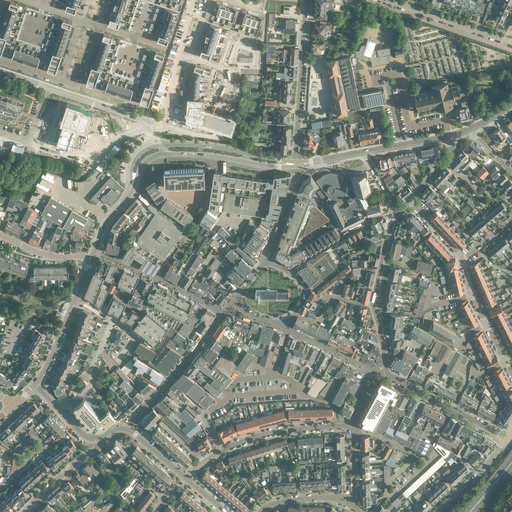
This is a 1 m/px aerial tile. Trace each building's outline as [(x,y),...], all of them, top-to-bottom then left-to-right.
[(456,0),(454,6),(457,7),(457,8),(459,9),(460,8),(461,9),(463,1),(463,0),(456,0)] [(463,1),(461,9),(463,9),(463,10),(465,11),(466,10),(467,11),(469,3),(470,0),(463,0),(463,1)] [(469,3),(467,11),(469,11),(469,12),(471,13),(472,12),(473,13),(476,2),(470,0),(469,3)] [(508,10),(511,3),(504,0),(503,0),(501,6),(508,10)] [(213,10),(213,11),(213,12),(213,13),(218,15),(222,3),(216,1),(215,6),(214,8),(214,10),(213,10)] [(476,2),(473,13),(479,15),(480,12),(482,13),(485,4),(476,1),(476,2)] [(65,3),(63,9),(71,12),(74,13),(75,12),(76,7),(65,3)] [(115,3),(113,8),(125,12),(127,7),(115,3)] [(222,3),(218,15),(224,16),(227,6),(222,5),(222,3)] [(498,13),(505,16),(508,10),(501,6),(498,4),(496,8),(499,10),(498,13)] [(227,6),(224,16),(229,18),(233,7),(232,8),(227,6)] [(233,7),(229,18),(235,20),(239,9),(233,7)] [(314,9),(314,10),(314,11),(315,11),(314,17),(326,18),(326,19),(330,19),(330,15),(332,15),(332,8),(315,7),(314,7),(314,8),(314,9)] [(113,8),(112,14),(122,17),(124,12),(125,13),(125,12),(113,8)] [(165,9),(164,14),(175,18),(177,13),(165,9)] [(242,10),(238,21),(244,23),(248,12),(242,10)] [(492,18),(495,19),(502,23),(505,16),(498,13),(495,11),(492,18)] [(248,12),(244,23),(249,25),(253,15),(248,13),(248,12)] [(112,14),(110,19),(122,23),(122,22),(119,22),(121,17),(122,17),(112,14)] [(164,14),(162,19),(173,23),(175,18),(164,14)] [(253,15),(249,25),(255,27),(259,16),(258,16),(258,17),(253,15)] [(259,16),(255,27),(260,29),(264,18),(259,16)] [(110,19),(108,24),(120,28),(122,23),(110,19)] [(162,19),(164,20),(162,25),(172,28),(173,23),(162,19)] [(283,27),(283,32),(295,32),(295,24),(297,24),(297,20),(295,20),(286,20),(285,27),(283,27)] [(311,32),(311,33),(312,34),(312,35),(313,35),(321,36),(321,39),(327,40),(327,38),(325,38),(326,30),(329,30),(330,25),(326,25),(326,24),(326,21),(320,21),(320,24),(314,24),(313,30),(313,31),(312,31),(312,32),(311,32)] [(210,24),(208,29),(218,32),(220,27),(210,24)] [(160,30),(159,30),(170,33),(172,28),(162,25),(161,30),(160,30)] [(208,29),(207,34),(216,38),(218,32),(208,29)] [(159,30),(158,35),(168,38),(170,33),(159,30)] [(207,34),(205,40),(214,43),(216,38),(207,34)] [(158,35),(156,40),(166,44),(168,38),(158,35)] [(359,50),(354,52),(356,57),(368,61),(368,60),(370,61),(372,67),(390,63),(388,55),(390,54),(390,46),(376,49),(377,50),(373,49),(375,42),(367,39),(365,45),(363,44),(361,45),(359,50)] [(205,40),(203,45),(213,48),(214,43),(205,40)] [(312,43),(311,53),(321,54),(324,54),(324,50),(325,50),(325,44),(327,44),(328,42),(323,41),(323,44),(318,43),(318,41),(313,40),(313,43),(312,43)] [(203,45),(201,50),(211,53),(213,48),(203,45)] [(201,50),(200,55),(209,58),(211,53),(201,50)] [(384,90),(383,90),(358,95),(350,56),(337,59),(338,59),(336,59),(326,61),(337,116),(347,114),(352,113),(351,109),(353,109),(354,109),(364,107),(365,107),(380,104),(386,102),(384,90)] [(276,72),(276,77),(281,78),(288,78),(288,76),(297,76),(297,67),(290,66),(290,69),(290,70),(286,67),(284,73),(276,72)] [(281,78),(280,87),(281,87),(291,88),(292,82),(288,81),(289,78),(288,78),(281,78)] [(455,102),(455,103),(456,108),(468,106),(465,92),(459,93),(458,88),(457,85),(452,86),(448,87),(447,83),(447,82),(446,81),(442,82),(443,83),(442,83),(442,84),(431,86),(432,89),(429,89),(429,90),(429,91),(424,92),(424,91),(423,92),(423,91),(420,91),(420,92),(420,93),(418,94),(418,93),(417,93),(417,91),(415,91),(414,92),(414,94),(415,97),(408,99),(410,109),(414,108),(414,110),(413,111),(414,111),(415,112),(415,111),(418,110),(418,111),(419,111),(418,110),(433,107),(433,108),(434,109),(436,108),(437,110),(453,106),(452,103),(455,102)] [(265,101),(265,106),(279,107),(279,102),(283,103),(283,102),(290,102),(290,100),(291,99),(291,98),(291,97),(290,97),(290,95),(283,94),(280,94),(279,101),(274,100),(273,101),(265,101)] [(0,117),(8,120),(8,121),(17,124),(23,104),(7,99),(7,100),(0,97),(0,117)] [(189,100),(188,120),(197,123),(197,122),(230,133),(235,119),(230,118),(229,120),(200,110),(201,105),(202,105),(203,101),(198,100),(189,100)] [(65,123),(58,143),(63,144),(73,148),(74,144),(71,143),(77,127),(85,130),(90,115),(82,112),(82,111),(68,106),(63,122),(65,123)] [(468,106),(456,108),(457,111),(456,111),(457,116),(458,116),(459,121),(472,118),(471,113),(469,113),(468,106)] [(274,116),(289,117),(290,116),(290,114),(289,113),(289,112),(289,111),(284,111),(284,109),(280,109),(280,110),(275,110),(274,116)] [(290,118),(289,118),(289,117),(274,116),(274,122),(277,122),(277,125),(286,125),(286,123),(286,122),(289,122),(289,121),(290,120),(290,118)] [(362,125),(363,130),(374,128),(372,118),(365,119),(366,124),(362,125)] [(344,142),(342,135),(348,134),(346,124),(339,125),(340,132),(337,132),(338,135),(332,136),(334,146),(342,145),(341,142),(344,142)] [(315,151),(320,139),(313,136),(316,128),(309,129),(305,137),(302,142),(305,143),(304,146),(310,148),(310,149),(315,151)] [(375,131),(369,132),(371,141),(377,140),(377,141),(382,140),(380,130),(379,130),(379,128),(374,129),(375,131)] [(500,129),(494,133),(496,137),(494,138),(496,142),(499,140),(500,143),(505,139),(504,138),(505,138),(509,144),(511,141),(511,140),(510,138),(505,131),(503,132),(500,129)] [(359,135),(357,135),(358,139),(360,139),(361,144),(362,144),(362,145),(365,144),(365,143),(366,143),(366,142),(371,141),(369,132),(359,134),(359,135)] [(472,154),(474,156),(479,150),(480,152),(483,149),(477,143),(475,145),(472,142),(471,142),(470,142),(469,144),(469,146),(466,149),(471,154),(472,154)] [(432,148),(430,149),(432,163),(435,162),(434,156),(436,156),(437,156),(437,155),(438,155),(438,154),(439,154),(439,153),(439,152),(439,151),(439,150),(438,149),(437,148),(436,148),(435,148),(432,149),(432,148)] [(421,150),(422,158),(428,157),(429,163),(432,163),(430,149),(428,149),(421,150)] [(414,151),(404,153),(405,160),(406,166),(407,166),(407,167),(411,166),(411,165),(410,159),(415,158),(417,164),(419,163),(418,156),(415,156),(414,151)] [(462,151),(458,156),(464,161),(468,156),(462,151)] [(395,162),(405,160),(404,153),(393,155),(395,162)] [(386,158),(384,158),(386,172),(389,172),(389,169),(392,168),(392,166),(390,157),(389,157),(388,156),(387,157),(386,158)] [(458,156),(454,160),(459,166),(461,164),(462,166),(461,167),(464,170),(468,165),(466,163),(464,161),(458,156)] [(378,160),(377,160),(379,168),(383,168),(384,170),(382,170),(383,173),(386,172),(384,158),(381,159),(380,158),(378,158),(378,160)] [(480,169),(472,161),(470,158),(466,163),(468,165),(482,178),(489,172),(483,166),(480,169)] [(485,166),(488,169),(495,161),(492,159),(485,166)] [(455,170),(459,166),(454,160),(449,165),(455,170)] [(495,179),(500,174),(497,171),(499,169),(495,166),(494,167),(490,171),(489,173),(492,176),(491,176),(493,177),(495,179)] [(164,170),(164,177),(164,188),(205,186),(204,168),(164,170)] [(403,178),(407,175),(402,168),(398,170),(403,178)] [(446,168),(442,173),(448,178),(452,173),(446,168)] [(214,171),(213,174),(208,209),(200,221),(211,229),(222,212),(223,211),(267,217),(277,219),(282,203),(277,202),(278,192),(286,193),(291,175),(290,173),(290,174),(273,176),(273,182),(266,181),(266,180),(228,174),(228,175),(222,174),(222,172),(214,171)] [(410,172),(407,175),(403,178),(407,184),(410,182),(414,187),(414,186),(415,187),(417,185),(417,184),(418,184),(410,172)] [(322,175),(316,180),(322,188),(317,192),(323,201),(322,203),(324,205),(322,207),(321,210),(328,216),(330,214),(328,205),(329,204),(334,201),(335,203),(336,203),(337,202),(338,202),(340,201),(341,200),(342,199),(343,198),(343,197),(344,196),(346,193),(347,191),(348,191),(349,190),(350,188),(350,186),(349,183),(349,182),(348,182),(347,182),(346,182),(346,183),(345,183),(345,182),(343,179),(342,178),(341,176),(339,175),(337,174),(335,173),(334,173),(332,173),(329,173),(328,173),(326,174),(324,174),(322,175)] [(334,201),(329,204),(341,230),(368,217),(369,216),(382,213),(379,202),(369,205),(364,195),(364,193),(371,191),(367,175),(366,173),(351,177),(356,196),(352,197),(351,196),(350,196),(349,196),(348,195),(348,194),(348,193),(349,192),(347,191),(346,193),(344,196),(343,197),(343,198),(342,199),(341,200),(340,201),(338,202),(337,202),(336,203),(335,203),(334,201)] [(452,186),(446,180),(448,178),(442,173),(438,177),(450,188),(452,186)] [(503,173),(492,184),(495,187),(498,183),(496,182),(498,181),(502,184),(508,178),(508,177),(506,175),(505,175),(503,173)] [(454,175),(449,179),(454,184),(459,179),(454,175)] [(101,198),(109,205),(124,188),(116,181),(111,176),(90,200),(92,201),(95,204),(101,198)] [(304,181),(304,182),(303,182),(303,183),(302,184),(299,191),(310,196),(312,190),(313,189),(318,185),(311,176),(305,180),(304,181)] [(438,177),(433,182),(441,189),(439,191),(442,194),(443,191),(445,193),(450,188),(438,177)] [(509,179),(503,186),(508,190),(511,185),(511,181),(511,182),(511,181),(511,180),(509,179)] [(154,180),(146,185),(149,189),(157,184),(154,180)] [(160,188),(157,184),(149,189),(151,193),(160,188)] [(406,198),(405,197),(401,193),(402,192),(400,190),(403,188),(400,185),(397,187),(399,189),(394,192),(397,195),(396,196),(402,202),(406,198)] [(429,186),(425,191),(434,199),(436,201),(439,197),(436,194),(437,193),(429,186)] [(151,193),(154,198),(162,192),(160,188),(151,193)] [(404,190),(403,188),(400,190),(402,192),(401,193),(405,197),(412,192),(408,188),(404,190)] [(425,191),(421,195),(428,201),(426,203),(425,203),(433,210),(436,208),(438,206),(437,205),(435,205),(434,206),(431,202),(434,199),(425,191)] [(165,196),(162,192),(154,198),(157,202),(165,196)] [(19,208),(26,212),(28,208),(29,207),(27,206),(29,203),(24,201),(23,201),(22,201),(17,199),(17,198),(11,196),(7,207),(13,208),(14,204),(20,206),(19,208)] [(73,209),(51,197),(41,214),(69,229),(70,228),(73,223),(82,228),(81,228),(88,232),(88,231),(89,231),(92,226),(91,226),(94,221),(88,217),(87,218),(86,217),(87,216),(74,209),(73,210),(73,209)] [(160,264),(193,216),(166,197),(159,209),(152,202),(148,207),(155,214),(137,243),(134,241),(122,258),(130,261),(134,256),(142,262),(139,266),(154,273),(160,264)] [(450,205),(452,203),(452,202),(449,198),(448,199),(445,197),(443,200),(450,205)] [(295,200),(289,215),(282,234),(283,234),(282,236),(281,235),(274,254),(291,266),(340,236),(334,227),(304,245),(300,240),(299,239),(298,238),(330,219),(306,199),(315,206),(312,209),(301,200),(300,201),(296,198),(295,200)] [(136,199),(132,203),(140,210),(139,211),(140,212),(141,212),(142,213),(144,215),(147,217),(149,219),(152,216),(149,214),(148,215),(143,211),(142,210),(141,209),(139,207),(141,205),(136,199)] [(475,205),(468,199),(465,203),(471,209),(475,205)] [(502,212),(506,208),(502,203),(499,205),(497,202),(495,204),(502,212)] [(136,214),(137,213),(139,211),(140,210),(132,203),(129,207),(136,214)] [(498,216),(502,212),(495,204),(493,205),(496,208),(493,210),(498,216)] [(133,218),(136,214),(129,207),(125,211),(133,218)] [(43,232),(45,226),(49,228),(50,226),(53,221),(49,219),(42,215),(43,215),(37,212),(28,208),(26,212),(20,223),(24,225),(26,221),(31,223),(37,226),(36,228),(43,232)] [(487,211),(494,219),(498,216),(493,210),(491,212),(489,209),(487,211)] [(429,217),(434,222),(440,217),(435,211),(429,217)] [(485,212),(483,214),(485,217),(490,223),(494,219),(487,211),(485,212)] [(124,213),(120,217),(128,224),(129,223),(129,224),(131,222),(128,220),(130,218),(124,213)] [(419,235),(420,233),(426,227),(415,215),(414,215),(413,215),(408,219),(418,229),(416,232),(419,235)] [(486,226),(490,223),(485,217),(483,219),(481,216),(479,218),(486,226)] [(117,221),(116,221),(124,228),(128,224),(120,217),(120,218),(119,218),(118,218),(117,220),(117,221)] [(434,222),(440,228),(445,222),(440,217),(434,222)] [(271,230),(275,220),(274,220),(262,218),(260,222),(270,230),(271,230)] [(482,229),(486,226),(479,218),(477,219),(480,222),(477,224),(482,229)] [(418,236),(419,235),(416,232),(418,229),(408,219),(404,223),(407,226),(405,228),(407,229),(406,231),(408,232),(407,235),(410,237),(418,239),(418,236)] [(250,220),(244,232),(258,245),(259,243),(264,245),(269,234),(270,231),(260,224),(258,226),(257,225),(256,225),(250,220)] [(8,221),(4,230),(10,233),(15,222),(13,221),(12,223),(8,221)] [(113,225),(111,229),(118,232),(120,232),(124,228),(116,221),(115,222),(114,223),(113,224),(113,225)] [(15,222),(10,233),(17,236),(21,227),(17,225),(18,224),(15,222)] [(407,229),(405,228),(403,227),(403,224),(396,222),(394,228),(404,231),(406,231),(407,229)] [(440,228),(445,233),(451,228),(445,222),(440,228)] [(371,225),(373,229),(375,233),(378,232),(377,232),(379,231),(375,223),(371,225)] [(478,233),(482,229),(477,224),(475,226),(473,223),(471,225),(478,233)] [(134,227),(132,229),(137,233),(142,227),(139,224),(135,228),(134,227)] [(63,227),(58,225),(54,234),(59,237),(63,227)] [(70,228),(69,229),(73,232),(74,239),(76,251),(81,251),(81,248),(82,248),(82,246),(83,246),(83,241),(82,241),(82,240),(79,240),(78,235),(84,239),(87,234),(72,225),(70,228)] [(473,237),(478,233),(471,225),(469,226),(471,229),(469,231),(472,234),(471,235),(473,237)] [(257,260),(240,243),(222,227),(218,231),(226,240),(230,244),(234,249),(252,265),(257,260)] [(418,236),(418,239),(420,240),(421,234),(422,233),(425,236),(429,232),(429,230),(426,227),(420,233),(419,235),(418,236)] [(404,234),(407,235),(408,232),(406,231),(404,231),(394,228),(393,234),(403,237),(404,234)] [(445,233),(450,239),(456,233),(451,228),(445,233)] [(367,234),(364,235),(366,238),(367,237),(367,238),(375,233),(373,229),(371,230),(370,229),(365,231),(367,234)] [(361,230),(355,233),(358,239),(363,236),(364,239),(366,238),(364,235),(363,234),(361,230)] [(28,242),(33,244),(38,233),(34,231),(32,233),(32,235),(28,242)] [(39,232),(38,233),(33,244),(37,247),(41,240),(40,240),(41,238),(43,235),(40,234),(41,233),(39,232)] [(240,243),(257,260),(258,259),(259,256),(262,249),(257,247),(258,245),(244,232),(240,243)] [(378,232),(375,233),(367,238),(369,241),(375,241),(376,239),(379,240),(379,239),(380,239),(382,233),(378,232)] [(350,236),(353,242),(354,243),(359,240),(358,239),(355,233),(350,236)] [(424,240),(428,244),(436,237),(432,233),(424,240)] [(450,239),(455,244),(461,239),(456,233),(450,239)] [(43,247),(49,249),(53,235),(51,235),(49,239),(47,239),(47,240),(46,239),(43,247)] [(53,235),(49,249),(55,251),(57,243),(54,242),(56,236),(53,235)] [(198,255),(209,238),(204,235),(193,251),(198,255)] [(350,236),(345,239),(347,243),(346,244),(348,247),(350,246),(349,244),(353,242),(350,236)] [(192,241),(186,237),(176,251),(181,255),(192,241)] [(428,244),(432,248),(439,241),(436,237),(428,244)] [(125,240),(117,238),(116,243),(115,245),(107,243),(105,251),(118,254),(118,253),(121,254),(122,248),(123,248),(125,240)] [(504,238),(500,242),(508,251),(510,250),(507,246),(509,244),(504,238)] [(71,252),(76,251),(74,239),(73,239),(73,243),(70,244),(71,248),(64,249),(64,253),(71,252)] [(390,251),(401,254),(410,256),(413,246),(415,247),(417,240),(412,239),(411,242),(410,245),(393,241),(390,251)] [(461,239),(455,244),(460,250),(466,244),(461,239)] [(348,247),(346,244),(344,240),(336,244),(339,248),(342,246),(344,250),(339,253),(341,257),(342,256),(342,257),(350,253),(347,248),(348,247)] [(432,248),(436,252),(443,245),(439,241),(432,248)] [(500,242),(496,245),(501,251),(503,249),(507,252),(508,251),(500,242)] [(436,252),(439,256),(447,249),(443,245),(436,252)] [(492,248),(500,258),(502,256),(499,252),(501,251),(496,245),(492,248)] [(244,276),(245,275),(246,275),(247,275),(252,268),(241,258),(231,248),(224,255),(234,265),(233,266),(244,276)] [(499,259),(500,258),(492,248),(488,252),(490,255),(491,254),(493,257),(495,255),(499,259)] [(439,256),(443,260),(450,253),(447,249),(439,256)] [(401,254),(390,251),(389,257),(399,259),(401,254)] [(311,291),(315,287),(317,286),(322,281),(325,279),(331,274),(334,272),(336,270),(335,269),(338,267),(329,254),(326,256),(324,252),(316,256),(316,258),(314,258),(307,263),(306,262),(297,268),(294,270),(311,291)] [(352,267),(361,266),(367,266),(366,262),(369,263),(377,265),(379,254),(375,253),(374,256),(369,255),(368,260),(366,260),(351,261),(352,267)] [(444,262),(446,266),(457,261),(455,257),(450,253),(443,260),(445,262),(444,262)] [(0,266),(25,274),(28,265),(0,255),(0,266)] [(198,256),(197,257),(186,274),(179,285),(186,288),(194,276),(192,275),(200,263),(202,263),(204,260),(198,256)] [(99,258),(95,268),(96,269),(100,270),(105,260),(99,258)] [(210,279),(211,276),(221,262),(216,258),(209,267),(204,275),(210,279)] [(174,260),(173,259),(173,261),(171,264),(170,263),(167,269),(166,269),(163,276),(168,278),(173,267),(175,268),(175,267),(175,266),(173,265),(176,260),(178,262),(179,260),(176,259),(176,260),(175,259),(174,260)] [(105,260),(100,270),(103,271),(106,273),(111,262),(105,260)] [(429,274),(432,264),(418,261),(415,270),(429,274)] [(449,269),(449,273),(459,270),(458,265),(457,261),(446,266),(448,270),(449,269)] [(470,266),(472,271),(481,267),(479,262),(470,266)] [(85,303),(83,307),(86,309),(106,321),(91,357),(94,358),(84,369),(96,378),(107,363),(100,355),(105,352),(118,366),(143,337),(155,347),(165,335),(164,334),(165,332),(169,327),(146,308),(144,310),(141,307),(134,305),(128,303),(112,295),(106,308),(101,305),(112,281),(115,276),(112,275),(116,265),(112,263),(105,278),(93,308),(85,303)] [(124,268),(116,265),(112,275),(115,276),(116,273),(121,275),(124,268)] [(343,265),(340,267),(342,270),(341,271),(344,275),(351,269),(348,265),(345,268),(343,265)] [(66,266),(34,267),(34,277),(58,277),(58,279),(69,279),(69,270),(66,270),(66,266)] [(225,274),(237,286),(245,278),(244,278),(245,277),(244,276),(233,266),(225,274)] [(173,267),(168,278),(173,281),(176,273),(178,270),(178,269),(176,268),(177,267),(175,267),(175,268),(173,267)] [(352,275),(354,275),(359,276),(362,277),(363,274),(360,273),(361,267),(353,268),(352,275)] [(391,267),(390,273),(400,275),(402,275),(411,278),(412,275),(404,273),(401,272),(402,269),(399,269),(399,268),(391,267)] [(472,271),(474,276),(483,272),(481,267),(472,271)] [(129,270),(124,268),(121,275),(118,281),(119,282),(118,285),(121,287),(120,290),(126,293),(127,290),(130,291),(134,282),(136,283),(140,275),(134,272),(129,270)] [(176,284),(181,274),(183,270),(180,269),(179,270),(178,270),(176,273),(173,281),(173,282),(176,284)] [(366,275),(366,278),(374,279),(375,273),(365,271),(364,274),(366,275)] [(104,276),(94,272),(93,274),(94,274),(92,278),(102,282),(104,276)] [(203,279),(201,282),(194,292),(202,296),(210,283),(207,282),(209,279),(200,272),(198,275),(203,279)] [(333,277),(336,281),(342,277),(338,273),(336,275),(334,272),(331,274),(333,277)] [(474,276),(476,281),(485,277),(483,272),(474,276)] [(390,273),(388,278),(395,279),(394,281),(401,282),(402,275),(400,275),(390,273)] [(127,302),(126,304),(133,308),(127,320),(133,322),(144,310),(146,308),(145,308),(150,297),(147,295),(153,281),(152,281),(143,276),(143,277),(141,276),(136,286),(135,289),(135,288),(131,297),(129,297),(128,300),(127,301),(127,302)] [(220,284),(211,276),(210,279),(209,279),(207,282),(210,283),(202,296),(203,297),(207,299),(207,298),(210,300),(219,288),(217,287),(220,284)] [(476,281),(478,286),(487,282),(485,277),(476,281)] [(102,282),(92,278),(91,278),(89,283),(99,288),(102,282)] [(364,284),(372,286),(374,279),(366,278),(364,284)] [(188,289),(194,292),(201,282),(195,279),(188,289)] [(325,284),(328,287),(333,283),(330,280),(328,282),(325,279),(322,281),(325,284)] [(223,285),(220,284),(217,287),(219,288),(229,297),(236,288),(230,284),(227,280),(223,285)] [(420,280),(418,287),(420,287),(426,289),(427,282),(420,280)] [(147,295),(150,297),(145,308),(146,308),(169,327),(170,325),(171,326),(178,331),(191,312),(190,311),(192,309),(193,306),(194,304),(193,303),(193,301),(185,296),(184,297),(179,294),(172,291),(171,292),(166,289),(167,288),(158,283),(158,284),(153,281),(147,295)] [(112,282),(102,303),(106,305),(116,285),(112,282)] [(478,286),(480,291),(490,287),(487,282),(478,286)] [(86,289),(97,293),(99,288),(89,283),(86,289)] [(371,290),(364,288),(364,287),(359,286),(358,289),(357,289),(356,294),(360,295),(360,293),(362,294),(370,296),(371,290)] [(463,286),(453,289),(454,294),(456,293),(457,295),(463,294),(462,292),(464,291),(463,286)] [(480,291),(482,296),(492,292),(490,287),(480,291)] [(219,288),(210,300),(213,302),(220,306),(222,306),(229,297),(219,288)] [(97,293),(86,289),(84,295),(94,301),(97,293)] [(280,291),(277,291),(277,290),(269,290),(269,289),(266,289),(266,290),(256,290),(256,293),(255,293),(255,297),(256,297),(256,300),(277,300),(277,299),(280,299),(280,300),(281,300),(281,299),(284,299),(284,300),(284,299),(287,299),(287,300),(288,300),(288,299),(289,299),(289,298),(288,298),(288,292),(289,292),(289,291),(288,291),(288,290),(287,290),(287,291),(284,291),(284,290),(284,291),(281,291),(281,290),(280,290),(280,291)] [(346,297),(349,298),(350,297),(349,297),(350,296),(346,295),(348,292),(343,290),(341,295),(346,297)] [(308,298),(313,301),(317,295),(317,294),(319,292),(318,291),(315,293),(312,291),(309,296),(308,298)] [(482,296),(485,301),(494,297),(492,292),(482,296)] [(368,304),(370,296),(362,294),(361,297),(360,297),(359,298),(356,297),(355,301),(360,302),(368,304)] [(494,297),(485,301),(487,306),(496,302),(494,297)] [(311,307),(310,310),(309,311),(317,315),(319,316),(322,310),(323,311),(324,309),(327,311),(328,310),(324,307),(317,304),(313,301),(308,298),(307,298),(305,303),(311,307)] [(459,306),(462,311),(471,307),(468,302),(466,303),(466,301),(460,304),(461,306),(459,306)] [(178,331),(171,326),(170,325),(169,327),(165,332),(172,337),(182,345),(188,336),(190,332),(193,329),(197,323),(201,316),(207,308),(199,303),(198,304),(195,302),(194,304),(193,306),(192,309),(190,311),(191,312),(178,331)] [(302,308),(300,312),(307,315),(309,311),(310,310),(307,308),(308,306),(304,304),(302,308)] [(489,311),(492,317),(502,311),(500,306),(489,311)] [(462,311),(464,316),(473,312),(471,307),(462,311)] [(210,322),(211,320),(212,321),(217,314),(207,308),(201,316),(210,322)] [(81,315),(89,319),(90,315),(93,317),(94,315),(83,310),(81,315)] [(494,316),(496,320),(505,316),(502,311),(492,317),(494,316)] [(359,312),(357,318),(362,319),(367,320),(368,314),(366,313),(366,314),(361,312),(361,313),(359,312)] [(464,316),(467,321),(476,317),(473,312),(464,316)] [(333,313),(325,328),(319,325),(318,327),(309,322),(304,332),(326,342),(331,332),(336,325),(340,317),(333,313)] [(80,318),(79,318),(79,319),(79,320),(89,325),(90,323),(87,322),(89,319),(81,315),(80,318)] [(226,329),(226,328),(228,327),(227,326),(230,321),(230,319),(231,317),(229,315),(226,316),(221,324),(218,328),(226,334),(228,331),(226,329)] [(209,325),(210,322),(201,316),(197,323),(206,329),(209,325)] [(228,327),(226,328),(226,329),(228,331),(226,334),(228,335),(230,336),(233,338),(234,334),(235,334),(233,333),(233,332),(232,332),(233,330),(231,329),(235,324),(233,323),(236,318),(233,316),(232,316),(231,317),(230,319),(230,321),(227,326),(228,327)] [(496,320),(498,325),(507,321),(505,316),(496,320)] [(235,334),(236,335),(238,336),(243,319),(237,317),(236,318),(233,323),(235,324),(231,329),(233,330),(232,332),(233,332),(233,333),(235,334)] [(304,332),(309,322),(297,317),(293,327),(304,332)] [(476,317),(467,321),(469,326),(471,325),(472,327),(477,324),(476,323),(478,322),(476,317)] [(352,331),(351,332),(343,350),(348,352),(348,353),(354,356),(354,355),(358,346),(356,345),(358,341),(356,340),(357,332),(358,326),(358,325),(344,318),(340,325),(352,331)] [(240,330),(238,336),(251,345),(252,339),(248,338),(248,337),(246,336),(250,321),(243,319),(240,330)] [(369,320),(367,320),(362,319),(361,323),(358,322),(358,325),(358,326),(370,331),(370,327),(368,327),(369,320)] [(84,329),(85,326),(89,327),(89,325),(79,320),(76,326),(78,327),(78,326),(84,329)] [(452,343),(457,335),(433,321),(428,330),(452,343)] [(498,325),(501,330),(510,325),(507,321),(498,325)] [(248,337),(248,338),(252,339),(251,345),(248,352),(254,356),(255,354),(254,354),(262,326),(262,325),(259,324),(252,322),(248,337)] [(202,335),(206,329),(197,323),(193,329),(202,335)] [(331,332),(326,343),(336,347),(337,347),(343,350),(351,332),(336,325),(331,332)] [(501,330),(503,335),(511,330),(511,329),(510,325),(501,330)] [(76,332),(87,336),(88,334),(85,333),(86,330),(84,329),(78,326),(78,327),(76,332)] [(262,326),(254,354),(255,354),(262,356),(262,354),(267,355),(274,329),(273,329),(262,326)] [(368,337),(377,341),(378,341),(377,335),(370,331),(358,326),(357,332),(362,334),(361,336),(367,339),(368,337)] [(414,326),(409,335),(416,339),(421,330),(414,326)] [(44,330),(42,333),(46,335),(47,335),(48,336),(53,335),(51,327),(46,328),(46,329),(44,330)] [(218,328),(215,332),(220,336),(218,339),(220,340),(229,347),(233,338),(230,336),(228,335),(226,334),(218,328)] [(188,336),(196,342),(198,340),(202,335),(193,329),(190,332),(188,336)] [(272,360),(273,354),(274,352),(278,353),(281,342),(283,343),(285,333),(276,330),(274,329),(267,355),(262,354),(262,356),(260,364),(270,366),(272,360)] [(424,347),(427,348),(428,346),(433,337),(421,330),(416,339),(426,344),(424,347)] [(511,330),(503,335),(506,340),(511,336),(511,330)] [(35,336),(43,340),(46,335),(42,333),(38,331),(35,336)] [(474,336),(473,337),(475,342),(484,338),(482,333),(480,334),(479,331),(473,334),(474,336)] [(86,338),(87,336),(76,332),(74,337),(82,340),(83,337),(86,338)] [(215,332),(207,343),(222,354),(229,359),(237,365),(241,360),(241,359),(236,356),(235,358),(233,358),(225,352),(225,351),(226,349),(218,344),(220,340),(218,339),(220,336),(215,332)] [(236,347),(237,345),(246,351),(248,352),(251,345),(238,336),(236,335),(232,342),(235,343),(233,345),(236,347)] [(286,375),(289,362),(292,353),(297,339),(297,338),(289,335),(285,346),(285,347),(285,348),(279,371),(285,373),(285,375),(286,375)] [(33,340),(40,345),(43,340),(35,336),(33,340)] [(190,350),(196,342),(188,336),(182,345),(189,349),(190,350)] [(71,342),(82,347),(83,344),(80,343),(82,340),(74,337),(71,342)] [(184,355),(189,349),(182,345),(172,337),(166,345),(169,347),(183,356),(183,355),(184,355)] [(434,341),(436,342),(437,340),(433,337),(428,346),(427,348),(429,349),(434,341)] [(391,345),(398,347),(399,344),(403,345),(404,339),(396,338),(396,340),(392,339),(391,345)] [(475,342),(478,347),(487,343),(484,338),(475,342)] [(303,342),(297,339),(292,353),(295,354),(296,356),(298,355),(302,357),(302,356),(308,343),(304,341),(303,342)] [(33,340),(30,345),(37,349),(40,345),(33,340)] [(365,361),(374,343),(368,340),(366,344),(366,345),(359,358),(365,361)] [(430,354),(432,355),(437,357),(438,356),(444,344),(445,344),(437,340),(436,342),(430,354)] [(366,345),(366,344),(358,341),(356,345),(358,346),(354,355),(359,358),(366,345)] [(81,349),(82,347),(71,342),(69,347),(77,351),(78,348),(81,349)] [(165,354),(169,347),(166,345),(158,354),(140,342),(133,352),(154,366),(158,359),(159,360),(164,353),(165,354)] [(212,361),(215,364),(222,354),(207,343),(204,347),(201,351),(200,352),(212,361)] [(302,357),(299,365),(297,370),(296,370),(294,379),(299,382),(301,372),(305,365),(314,346),(308,343),(302,356),(302,357)] [(374,343),(365,361),(371,363),(377,351),(372,349),(375,343),(374,343)] [(377,351),(371,363),(380,368),(382,366),(383,366),(381,353),(380,350),(380,345),(375,343),(372,349),(377,351)] [(478,347),(480,352),(489,347),(487,343),(478,347)] [(29,351),(30,352),(34,354),(37,349),(30,345),(27,344),(24,348),(29,351)] [(437,358),(443,362),(451,348),(444,344),(438,356),(437,357),(437,358)] [(398,350),(398,347),(391,345),(389,351),(399,354),(399,350),(398,350)] [(303,384),(304,384),(312,368),(311,367),(320,349),(314,346),(305,365),(301,372),(299,382),(303,384)] [(68,350),(67,352),(78,357),(79,355),(76,354),(77,351),(69,347),(68,347),(67,350),(68,350)] [(165,354),(177,362),(178,363),(183,356),(169,347),(165,354)] [(480,352),(483,357),(492,352),(489,347),(480,352)] [(451,348),(443,362),(448,364),(444,373),(452,377),(460,363),(464,365),(468,358),(465,356),(464,355),(459,352),(456,350),(451,348)] [(315,367),(317,368),(316,370),(317,370),(318,369),(320,365),(326,352),(322,350),(315,363),(317,364),(315,367)] [(29,351),(26,355),(28,356),(35,361),(38,356),(34,354),(30,352),(29,351)] [(237,365),(236,366),(243,371),(250,362),(251,362),(255,356),(254,356),(248,352),(246,351),(241,359),(241,360),(237,365)] [(395,368),(401,372),(411,353),(408,352),(405,351),(403,354),(401,358),(395,368)] [(78,357),(67,352),(66,355),(64,354),(63,357),(65,358),(73,361),(74,358),(77,359),(78,357)] [(229,376),(215,364),(212,361),(200,352),(196,357),(230,383),(234,379),(229,376)] [(318,369),(317,370),(322,373),(324,368),(325,368),(331,355),(326,352),(320,365),(318,369)] [(483,357),(485,362),(496,356),(494,357),(492,352),(483,357)] [(177,362),(165,354),(164,353),(159,360),(172,368),(173,369),(177,362)] [(412,364),(414,365),(418,358),(411,353),(401,372),(407,375),(412,364)] [(215,364),(229,376),(236,366),(237,365),(229,359),(222,354),(215,364)] [(35,361),(28,356),(25,361),(32,365),(35,361)] [(311,396),(316,397),(329,382),(334,375),(337,371),(338,369),(339,369),(344,361),(343,361),(333,356),(321,378),(319,377),(318,379),(317,379),(317,380),(311,388),(307,392),(311,396)] [(389,365),(395,368),(401,358),(399,357),(395,356),(389,365)] [(496,356),(485,362),(488,367),(499,361),(496,356)] [(134,357),(131,360),(121,368),(126,375),(136,363),(138,365),(136,368),(138,369),(147,375),(147,374),(148,375),(149,375),(151,376),(150,377),(160,383),(166,377),(134,357)] [(192,362),(200,367),(214,378),(210,384),(207,382),(204,386),(217,397),(230,383),(196,357),(192,362)] [(77,369),(78,367),(71,364),(73,361),(65,358),(63,363),(77,369)] [(172,368),(159,360),(158,359),(154,366),(167,375),(172,368)] [(22,366),(29,370),(32,365),(25,361),(22,366)] [(343,361),(344,361),(339,369),(338,369),(337,371),(351,378),(356,368),(353,366),(343,361)] [(189,367),(201,376),(202,374),(197,370),(200,367),(192,362),(189,367)] [(294,379),(296,370),(297,370),(299,365),(289,362),(286,375),(294,379)] [(61,368),(60,368),(67,371),(71,373),(73,370),(76,371),(77,369),(63,363),(61,368)] [(26,375),(29,370),(22,366),(19,364),(16,369),(17,369),(19,370),(24,374),(26,375)] [(421,370),(423,366),(418,364),(416,367),(415,370),(414,369),(410,376),(416,379),(421,370)] [(425,375),(426,373),(428,369),(423,366),(421,370),(416,379),(421,382),(425,375)] [(57,373),(70,378),(70,377),(68,376),(68,375),(65,374),(67,371),(60,368),(61,368),(59,367),(57,373)] [(139,402),(145,398),(137,391),(127,382),(130,379),(119,367),(116,370),(124,380),(119,385),(139,402)] [(185,371),(192,377),(194,374),(199,378),(196,381),(202,386),(204,383),(206,381),(203,378),(200,376),(201,376),(189,367),(185,371)] [(21,378),(24,374),(19,370),(17,369),(14,374),(21,378)] [(156,387),(160,383),(150,377),(151,376),(149,375),(148,375),(147,374),(147,375),(138,369),(135,374),(140,378),(143,380),(156,387)] [(494,374),(496,379),(505,375),(503,370),(501,371),(500,369),(495,371),(496,373),(494,374)] [(316,397),(332,402),(332,400),(340,405),(354,380),(351,378),(337,371),(334,375),(329,382),(316,397)] [(215,399),(209,395),(210,394),(198,385),(183,372),(175,381),(173,382),(173,383),(182,390),(200,404),(199,405),(205,409),(215,399)] [(64,378),(67,379),(66,380),(68,381),(69,378),(69,379),(70,378),(57,373),(55,378),(62,381),(64,378)] [(18,384),(21,378),(14,374),(11,379),(13,385),(17,384),(17,383),(18,384)] [(433,374),(432,376),(431,376),(428,378),(425,384),(430,387),(435,378),(436,378),(437,376),(433,374)] [(8,386),(13,385),(11,379),(10,378),(9,375),(7,375),(6,377),(6,376),(2,384),(6,387),(7,385),(8,386)] [(496,379),(499,384),(508,380),(505,375),(496,379)] [(317,380),(317,379),(313,376),(308,386),(311,388),(317,380)] [(435,390),(438,383),(440,380),(438,379),(439,377),(437,376),(436,378),(435,378),(430,387),(435,390)] [(95,381),(93,382),(99,388),(104,383),(98,377),(97,379),(98,380),(96,382),(95,381)] [(52,383),(63,388),(64,385),(61,384),(62,381),(55,378),(52,383)] [(74,388),(77,391),(80,393),(87,384),(84,381),(83,381),(81,380),(80,382),(79,382),(74,388)] [(138,383),(139,384),(150,393),(156,387),(143,380),(142,381),(141,380),(140,380),(139,381),(138,382),(138,383)] [(508,380),(499,384),(501,389),(510,385),(508,380)] [(114,381),(109,387),(117,394),(120,397),(124,401),(132,409),(137,404),(139,402),(119,385),(114,381)] [(397,389),(392,386),(381,381),(359,421),(361,422),(360,427),(370,431),(374,432),(383,435),(384,435),(385,431),(389,426),(391,422),(394,416),(395,413),(390,411),(400,392),(397,390),(397,389)] [(52,385),(51,386),(54,387),(54,388),(54,389),(56,394),(59,393),(62,392),(64,391),(63,388),(52,383),(52,385)] [(185,393),(182,390),(173,383),(170,387),(171,388),(182,398),(192,408),(195,405),(183,394),(185,393)] [(444,395),(448,388),(438,383),(435,390),(444,395)] [(140,390),(147,395),(150,393),(139,384),(137,387),(140,390)] [(483,398),(481,402),(477,408),(475,412),(491,420),(498,408),(488,396),(490,394),(489,392),(481,387),(479,391),(483,393),(481,397),(483,398)] [(178,402),(182,398),(171,388),(167,391),(178,402)] [(457,393),(448,388),(444,395),(453,400),(457,393)] [(505,394),(505,395),(509,403),(497,421),(499,423),(498,424),(501,426),(502,425),(505,426),(511,415),(511,390),(510,392),(508,393),(505,394)] [(400,391),(400,392),(390,411),(395,413),(402,417),(406,409),(404,408),(410,395),(400,391)] [(462,395),(458,402),(463,405),(468,395),(466,394),(463,392),(462,395)] [(124,401),(116,394),(114,396),(122,406),(128,413),(132,409),(124,401)] [(177,405),(166,394),(160,400),(161,400),(175,414),(182,420),(187,424),(194,418),(184,409),(181,413),(175,407),(177,405)] [(463,405),(468,407),(474,398),(468,395),(463,405)] [(123,417),(127,413),(120,406),(119,407),(116,404),(117,404),(113,399),(112,400),(109,396),(106,399),(110,403),(114,408),(116,410),(123,417)] [(414,397),(409,407),(405,414),(411,417),(420,401),(414,397)] [(475,407),(477,408),(481,402),(474,398),(468,407),(473,410),(475,407)] [(115,420),(115,419),(109,411),(100,419),(84,400),(77,406),(77,405),(73,407),(74,408),(76,411),(75,412),(77,413),(84,421),(89,427),(91,429),(92,428),(95,426),(96,428),(95,429),(96,430),(97,430),(99,430),(101,430),(102,430),(103,429),(105,429),(106,428),(115,420)] [(177,425),(182,420),(175,414),(161,400),(155,406),(165,415),(166,415),(168,417),(170,418),(172,420),(174,422),(176,424),(177,425)] [(29,407),(35,413),(40,409),(44,413),(46,411),(40,406),(38,408),(34,403),(29,407)] [(354,408),(350,405),(345,403),(340,412),(349,417),(354,408)] [(195,417),(197,414),(187,405),(185,408),(195,417)] [(412,429),(410,434),(415,437),(419,439),(424,430),(434,410),(425,405),(413,428),(412,429)] [(35,413),(29,407),(29,408),(28,406),(25,409),(26,410),(25,411),(31,417),(35,413)] [(159,422),(162,418),(165,415),(155,406),(147,414),(157,423),(158,422),(159,422)] [(21,415),(27,421),(31,417),(25,411),(25,412),(24,410),(21,413),(22,414),(21,415)] [(119,421),(123,417),(116,410),(115,412),(116,413),(114,415),(119,421)] [(445,415),(434,410),(424,430),(434,436),(437,429),(439,430),(443,425),(441,424),(445,415)] [(402,420),(403,417),(402,417),(395,413),(394,416),(391,422),(389,426),(396,430),(397,429),(400,423),(402,420)] [(17,417),(18,418),(17,419),(23,425),(25,427),(27,425),(25,423),(27,421),(21,415),(20,414),(17,417)] [(141,421),(151,430),(157,423),(147,414),(141,421)] [(405,414),(403,417),(402,420),(409,423),(412,417),(411,417),(405,414)] [(42,421),(41,423),(45,427),(46,425),(53,419),(49,415),(42,421)] [(441,433),(449,437),(457,420),(452,417),(449,422),(449,421),(441,433)] [(17,419),(13,423),(19,429),(23,425),(17,419)] [(46,425),(45,427),(45,428),(47,426),(50,429),(56,423),(55,422),(55,420),(54,420),(53,419),(46,425)] [(182,429),(184,431),(186,433),(188,435),(189,436),(192,435),(201,428),(201,427),(194,419),(182,429)] [(449,437),(448,439),(447,440),(444,446),(443,447),(449,450),(451,446),(453,441),(456,435),(460,428),(461,428),(463,424),(464,423),(457,420),(449,437)] [(9,427),(15,433),(19,429),(13,423),(9,427)] [(50,429),(48,431),(49,432),(50,431),(50,430),(53,433),(60,427),(59,426),(59,424),(57,424),(57,423),(56,423),(50,429)] [(464,425),(463,424),(461,428),(460,428),(456,435),(453,441),(451,446),(457,449),(461,441),(462,438),(469,426),(466,424),(465,424),(464,425)] [(232,425),(227,427),(231,436),(237,434),(232,425)] [(466,438),(468,439),(473,428),(469,425),(469,426),(462,438),(465,439),(466,438)] [(409,435),(397,429),(396,430),(389,426),(385,431),(384,435),(391,439),(392,437),(404,443),(404,444),(414,449),(419,439),(415,437),(410,434),(409,435)] [(9,427),(5,431),(11,437),(15,433),(9,427)] [(53,433),(51,435),(55,439),(64,431),(63,429),(63,428),(61,428),(60,427),(53,433)] [(158,439),(164,433),(158,427),(152,434),(158,439)] [(227,427),(222,429),(227,439),(231,436),(227,427)] [(473,450),(472,449),(469,448),(469,447),(470,447),(471,444),(473,442),(479,430),(473,428),(468,439),(467,441),(465,444),(463,449),(461,454),(464,456),(468,453),(473,450)] [(227,439),(222,429),(217,432),(222,441),(227,439)] [(477,446),(477,445),(483,434),(483,433),(479,430),(473,442),(471,444),(476,446),(477,446)] [(10,442),(8,439),(11,437),(5,431),(1,435),(2,436),(1,438),(9,444),(10,442)] [(164,433),(158,439),(163,444),(169,438),(164,433)] [(493,442),(483,434),(477,445),(480,448),(486,453),(489,455),(494,448),(493,448),(495,444),(493,442)] [(436,442),(444,446),(447,440),(439,436),(436,442)] [(206,437),(201,440),(206,449),(211,446),(206,437)] [(169,438),(163,444),(169,449),(175,443),(169,438)] [(119,452),(124,446),(118,439),(116,440),(112,443),(113,445),(115,446),(116,448),(118,450),(119,452)] [(200,439),(195,441),(197,444),(201,452),(206,449),(201,440),(200,439)] [(443,456),(445,457),(448,454),(451,451),(449,450),(443,447),(442,447),(437,444),(435,447),(419,439),(414,449),(428,456),(435,447),(439,452),(443,456)] [(66,443),(67,444),(73,451),(74,450),(73,449),(76,447),(71,440),(66,443)] [(296,447),(294,441),(287,443),(286,440),(280,441),(282,448),(288,446),(288,449),(296,447)] [(378,447),(383,450),(386,445),(387,443),(382,440),(378,447)] [(455,453),(458,455),(462,448),(463,449),(465,444),(467,441),(464,440),(463,442),(461,441),(457,449),(455,453)] [(175,443),(169,449),(175,455),(181,448),(175,443)] [(1,444),(0,445),(0,452),(2,453),(5,449),(8,451),(9,449),(1,444)] [(63,448),(64,449),(70,456),(70,455),(71,455),(70,454),(73,451),(67,444),(63,448)] [(123,457),(127,454),(132,448),(128,444),(124,446),(119,452),(118,454),(122,458),(123,457)] [(271,455),(271,452),(272,451),(270,445),(265,446),(267,453),(268,452),(271,460),(273,459),(272,458),(275,457),(274,454),(271,455)] [(386,445),(383,450),(383,451),(381,455),(387,459),(392,448),(386,445)] [(62,446),(58,449),(66,459),(70,456),(64,449),(63,448),(62,446)] [(137,459),(143,452),(137,446),(136,447),(134,446),(132,448),(127,454),(130,458),(128,461),(131,463),(130,464),(131,465),(134,462),(137,459)] [(181,448),(175,455),(180,460),(186,453),(181,448)] [(58,449),(54,452),(62,462),(66,459),(58,449)] [(397,467),(399,465),(395,463),(396,461),(396,462),(400,457),(401,458),(404,454),(402,453),(400,451),(400,452),(398,450),(398,451),(394,449),(390,456),(389,459),(388,459),(385,463),(388,465),(389,464),(392,466),(397,467)] [(478,452),(474,455),(479,460),(481,458),(481,459),(483,457),(483,456),(481,454),(483,453),(479,449),(478,450),(478,451),(478,452)] [(451,451),(448,454),(453,460),(458,455),(455,453),(451,451)] [(54,452),(50,456),(58,465),(62,462),(54,452)] [(99,461),(101,463),(99,465),(102,468),(105,466),(107,463),(108,465),(109,463),(108,462),(110,461),(106,456),(107,455),(106,454),(105,455),(102,452),(101,452),(97,455),(97,456),(100,459),(99,459),(99,461)] [(143,452),(137,459),(134,462),(131,465),(131,466),(129,467),(127,470),(132,476),(149,457),(143,452)] [(186,453),(180,460),(186,465),(192,459),(186,453)] [(453,460),(448,454),(445,457),(447,460),(450,463),(453,460)] [(479,460),(474,455),(470,459),(474,465),(479,460)] [(46,459),(48,461),(54,468),(58,465),(50,456),(46,459)] [(237,465),(236,463),(234,456),(228,458),(230,464),(234,463),(236,469),(238,468),(237,465)] [(124,499),(138,480),(142,476),(143,475),(149,469),(155,462),(149,457),(132,476),(134,478),(120,494),(124,499)] [(40,464),(39,465),(47,473),(48,472),(47,471),(50,469),(44,462),(43,461),(40,464)] [(225,469),(227,468),(225,465),(225,466),(222,461),(215,465),(219,470),(224,467),(225,469)] [(155,474),(161,467),(155,462),(149,469),(143,475),(145,476),(148,473),(152,477),(155,474)] [(337,468),(326,468),(326,471),(330,471),(345,470),(345,465),(342,465),(342,462),(337,462),(337,465),(337,468)] [(464,463),(460,467),(465,473),(469,469),(464,463)] [(88,464),(83,468),(89,475),(90,474),(93,477),(94,476),(99,472),(93,465),(92,464),(90,466),(88,464)] [(38,466),(35,468),(36,469),(42,476),(45,473),(46,474),(47,473),(39,465),(38,466)] [(157,484),(167,473),(161,467),(155,474),(151,479),(157,484)] [(454,468),(461,477),(465,473),(460,467),(457,469),(455,467),(454,468)] [(32,471),(39,480),(40,479),(39,478),(42,476),(36,469),(35,468),(32,471)] [(205,481),(216,469),(215,468),(210,473),(209,472),(207,473),(206,472),(201,478),(205,481)] [(451,474),(457,480),(461,477),(454,468),(451,470),(453,472),(451,474)] [(216,469),(205,481),(209,485),(214,479),(216,477),(213,475),(217,470),(216,469)] [(28,475),(29,476),(35,483),(38,480),(38,481),(39,480),(32,471),(28,475)] [(86,485),(90,481),(86,476),(84,478),(78,472),(73,477),(80,485),(83,482),(86,485)] [(167,473),(157,484),(163,490),(173,478),(167,473)] [(319,473),(316,474),(317,477),(317,480),(317,488),(323,488),(323,487),(325,487),(325,488),(328,488),(328,482),(326,482),(325,480),(323,480),(323,479),(319,480),(319,473)] [(453,485),(457,480),(451,474),(447,479),(453,485)] [(25,477),(24,478),(32,487),(33,486),(32,485),(35,483),(29,476),(27,478),(26,477),(25,477)] [(23,480),(20,482),(21,483),(27,490),(30,487),(31,488),(32,487),(24,478),(23,480)] [(434,478),(432,480),(434,483),(434,482),(438,487),(436,489),(442,495),(446,491),(436,481),(434,478)] [(209,485),(214,489),(219,483),(214,479),(209,485)] [(218,492),(222,496),(237,479),(234,480),(231,483),(232,483),(228,488),(227,487),(225,489),(223,487),(218,492)] [(237,479),(222,496),(227,500),(232,494),(230,492),(231,491),(230,489),(237,480),(237,479)] [(436,481),(446,491),(450,487),(444,481),(442,484),(438,479),(436,481)] [(69,492),(74,488),(68,481),(63,486),(69,492)] [(219,483),(214,489),(218,492),(223,487),(221,485),(222,483),(220,481),(219,483)] [(56,488),(61,494),(63,492),(68,497),(70,496),(65,490),(60,484),(56,488)] [(137,486),(135,487),(135,488),(139,491),(143,494),(145,492),(143,490),(143,491),(137,486)] [(16,490),(25,498),(26,497),(25,496),(28,494),(21,487),(19,490),(19,489),(17,489),(16,490)] [(260,488),(258,489),(259,491),(264,497),(268,493),(263,487),(261,489),(260,488)] [(428,488),(438,499),(442,495),(436,489),(434,491),(429,487),(428,488)] [(56,488),(51,492),(57,498),(64,505),(66,504),(59,496),(61,494),(56,488)] [(428,488),(426,490),(430,495),(427,498),(433,504),(434,503),(438,499),(428,488)] [(16,493),(14,495),(20,501),(23,498),(24,499),(25,498),(16,490),(15,491),(15,492),(16,493)] [(149,491),(146,495),(151,500),(155,495),(149,491)] [(183,491),(179,497),(183,501),(188,495),(183,491)] [(259,500),(264,497),(259,491),(254,494),(259,500)] [(425,499),(422,502),(418,498),(417,498),(416,497),(419,494),(416,491),(412,495),(416,499),(419,502),(421,504),(426,510),(431,505),(425,499)] [(11,492),(8,495),(7,496),(9,498),(16,504),(18,505),(18,504),(20,501),(14,495),(11,492)] [(52,502),(54,500),(61,508),(64,505),(57,498),(51,492),(46,496),(52,502)] [(232,494),(227,500),(231,503),(236,497),(232,494)] [(403,494),(398,497),(403,502),(407,498),(403,494)] [(142,500),(148,504),(151,500),(146,495),(142,500)] [(188,495),(183,501),(181,502),(182,504),(184,505),(185,503),(187,505),(192,499),(188,495)] [(4,500),(5,500),(11,507),(11,506),(13,508),(14,507),(13,506),(16,504),(9,498),(8,499),(6,497),(4,500)] [(235,507),(240,501),(236,497),(231,503),(235,507)] [(392,502),(391,502),(393,504),(394,505),(396,507),(397,508),(403,503),(402,502),(403,502),(398,497),(392,503),(392,502)] [(82,505),(85,508),(91,503),(88,499),(82,505)] [(192,499),(187,505),(191,509),(192,508),(196,502),(192,499)] [(1,502),(0,503),(9,511),(10,510),(9,509),(11,507),(5,500),(3,502),(2,502),(1,502)] [(148,504),(142,500),(138,505),(144,509),(148,504)] [(240,510),(244,505),(240,501),(235,507),(240,510)] [(196,502),(192,508),(196,511),(201,506),(196,502)] [(377,511),(384,511),(393,504),(391,502),(385,509),(382,507),(377,511)] [(8,511),(9,511),(0,503),(0,509),(2,511),(5,511),(7,511),(8,511)] [(43,507),(44,508),(47,511),(51,511),(52,511),(54,509),(48,503),(45,506),(45,505),(43,507)] [(413,511),(412,511),(411,509),(408,507),(405,503),(403,505),(409,511),(413,511)]
